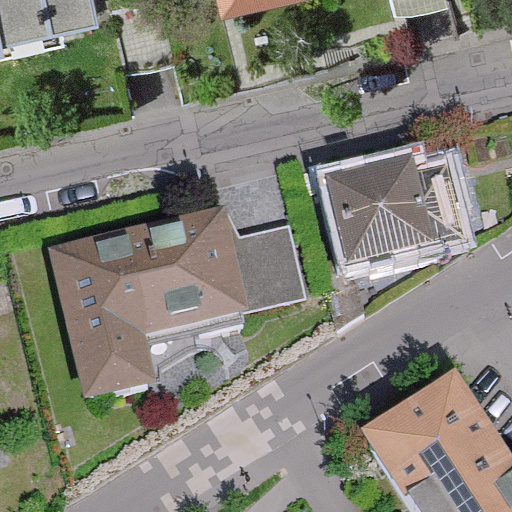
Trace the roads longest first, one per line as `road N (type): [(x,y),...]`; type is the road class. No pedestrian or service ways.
road 1 (residential): [(0,191),(511,73)]
road 2 (residential): [(142,511),(511,281)]
